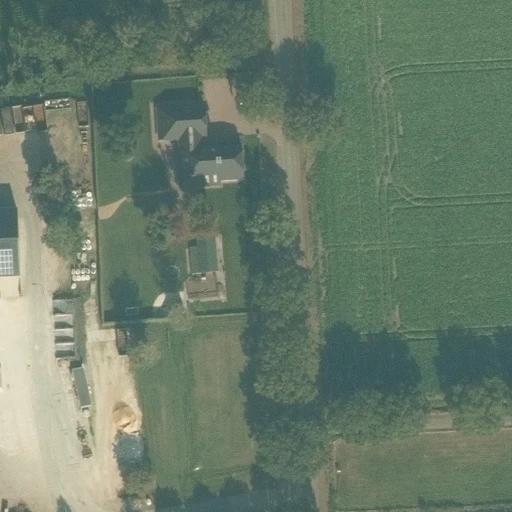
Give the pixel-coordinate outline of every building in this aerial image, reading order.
[(181,109),(157,111),(159,143),(179,142),(180,154),(180,155),(192,154),(194,188),(194,189),(220,187),(220,183),(244,182),(242,150),(204,153),(203,140),(207,140),(205,112),(182,113),(181,109)] [(16,213),(0,213),(0,282),(19,282),(16,213)] [(228,244),(230,309),(258,308),(255,243),(228,244)] [(200,275),(197,249),(189,250),(192,276),(200,275)] [(74,300),(52,301),(53,357),(75,357),(74,300)] [(89,368),(74,370),(79,408),(94,406),(89,368)]
